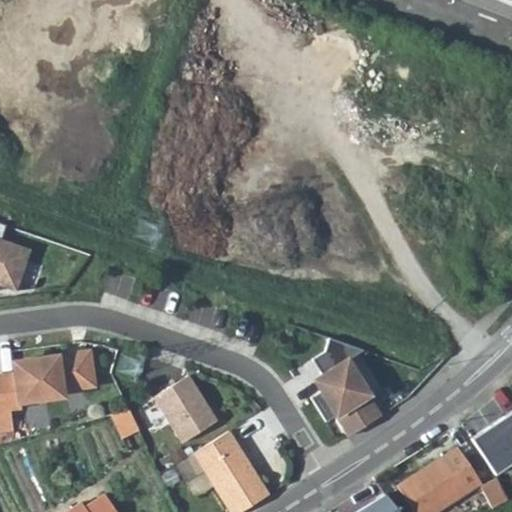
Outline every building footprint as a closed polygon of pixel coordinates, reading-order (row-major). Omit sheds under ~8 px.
[(0,285),(13,290),(28,249),(0,238),(0,233),(3,224),(0,222),(0,285)] [(367,393),(345,359),(362,349),(326,336),(322,350),(309,358),(326,385),(308,397),(323,421),(334,414),(347,435),(377,416),(365,395),(367,393)] [(87,361),(86,352),(64,355),(65,365),(87,361)] [(0,375),(0,408),(28,405),(27,401),(57,397),(56,390),(90,386),(87,361),(65,365),(64,355),(11,362),(13,374),(0,375)] [(179,442),(214,420),(186,374),(150,397),(179,442)] [(127,432),(113,409),(97,413),(113,439),(127,432)] [(494,470),(511,460),(511,410),(473,431),(494,470)] [(237,511),(266,494),(226,431),(191,453),(227,511),(237,511)] [(479,484),(457,449),(397,487),(412,511),(434,511),(438,510),(452,501),(479,484)] [(496,481),(480,487),(490,511),(491,511),(507,505),(496,481)] [(398,511),(384,492),(353,511),(398,511)] [(70,511),(111,511),(103,499),(84,511),(80,506),(70,511)] [(452,501),(438,510),(439,511),(453,511),(458,509),(452,501)]
